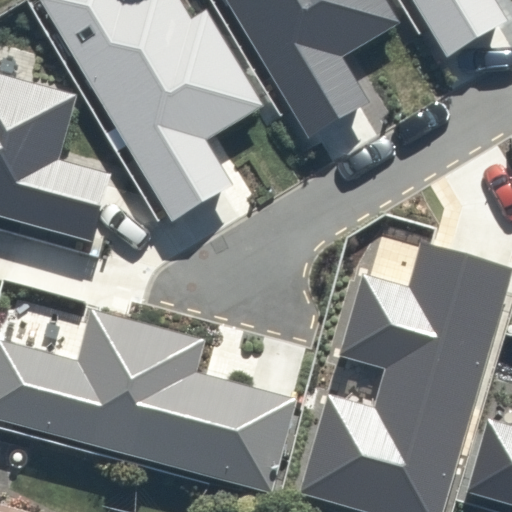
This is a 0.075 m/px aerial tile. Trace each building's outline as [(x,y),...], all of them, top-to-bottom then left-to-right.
[(41,0),(169,216),(231,181),(203,135),(259,102),(204,6),(188,14),(179,0),(41,0)] [(225,0),(308,137),(369,102),(342,57),(400,23),(386,0),(225,0)] [(413,0),(447,55),(504,20),(491,0),(413,0)] [(0,209),(89,235),(108,169),(55,154),(73,91),(0,69),(0,209)] [(363,275),(300,495),(359,511),(442,511),(511,269),(511,268),(422,243),(409,288),(363,275)] [(0,334),(0,412),(269,488),(295,394),(194,367),(202,335),(88,305),(74,355),(0,334)] [(511,424),(488,418),(467,491),(511,504),(511,424)] [(74,511),(0,493),(0,511),(74,511)]
